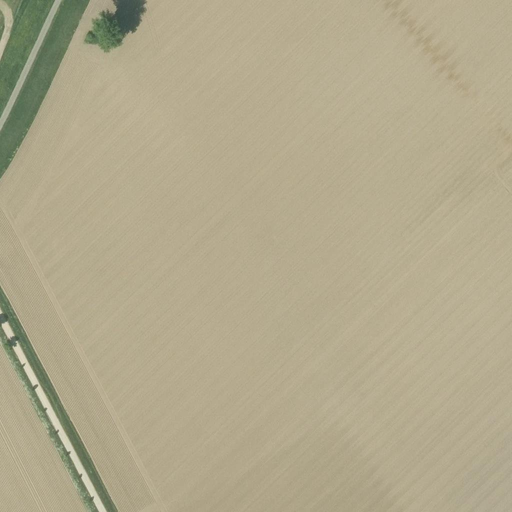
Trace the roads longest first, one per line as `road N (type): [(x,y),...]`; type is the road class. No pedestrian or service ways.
road 1 (unclassified): [(101,511),(0,319)]
road 2 (track): [(384,0),(511,144)]
